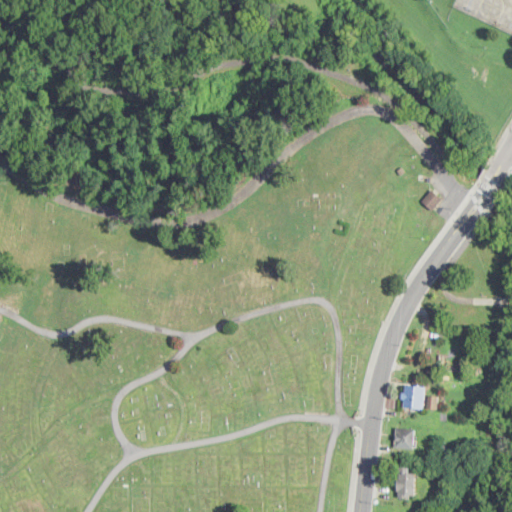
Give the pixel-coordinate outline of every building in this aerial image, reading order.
[(407,171),(402,174),(398,169),(404,165),(407,171)] [(434,208),(423,200),(433,188),(444,197),(434,208)] [(428,387),(425,409),(406,407),(406,399),(403,399),(404,393),(407,393),(408,385),(428,387)] [(439,394),(438,408),(437,407),(437,409),(431,408),(431,407),(428,407),(429,394),(439,394)] [(415,447),(415,449),(397,448),(398,428),(417,429),(415,447)] [(417,474),(417,496),(412,495),(412,498),(400,498),(400,491),(398,491),(398,485),(398,479),(401,479),(401,467),(410,467),(410,473),(417,474)]
